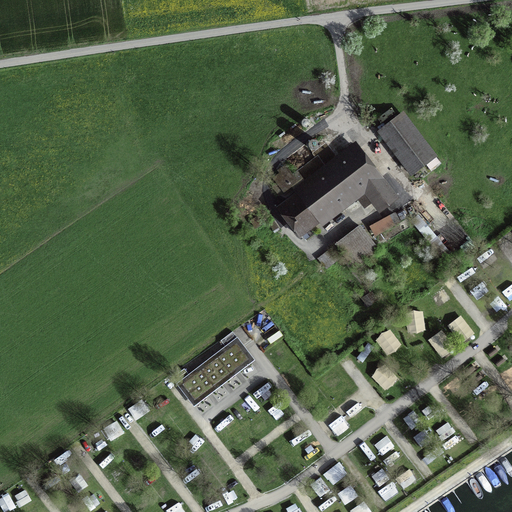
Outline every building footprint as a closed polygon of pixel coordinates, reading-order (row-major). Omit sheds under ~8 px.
[(403,112),(377,132),(411,177),(437,157),(403,112)] [(379,215),(400,200),(356,143),(305,181),(293,190),(296,194),(276,209),(299,240),(320,225),(322,228),(358,201),(365,210),(371,205),(379,215)] [(293,190),(305,181),(297,171),(293,174),(285,165),(277,171),(279,174),(273,178),(277,184),(272,188),(279,197),(291,188),(293,190)] [(401,224),(396,213),(369,227),(375,238),(377,236),(380,242),(388,238),(385,233),(401,224)] [(352,267),(377,248),(361,226),(335,245),(352,267)] [(340,259),(332,248),(318,259),(326,269),(340,259)] [(361,299),(368,309),(377,302),(371,293),(361,299)] [(461,316),(447,326),(461,344),(474,334),(461,316)] [(225,382),(237,372),(255,358),(237,335),(232,330),(220,339),(225,345),(189,372),(184,367),(172,377),(194,405),(209,393),(225,382)] [(442,330),(428,339),(442,360),(455,350),(442,330)] [(498,352),(493,346),(486,351),(491,357),(498,352)] [(505,361),(502,357),(495,363),(498,366),(505,361)]
